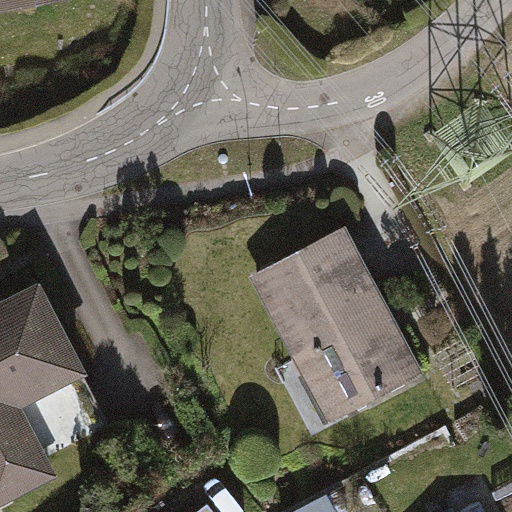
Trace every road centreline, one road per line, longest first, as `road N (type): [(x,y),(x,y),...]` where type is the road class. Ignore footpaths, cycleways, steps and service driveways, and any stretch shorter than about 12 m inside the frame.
road 1 (residential): [(193,81),(243,101),(293,108),(351,100),(400,80),(495,0)]
road 2 (residential): [(0,182),(105,155),(154,128),(193,81)]
